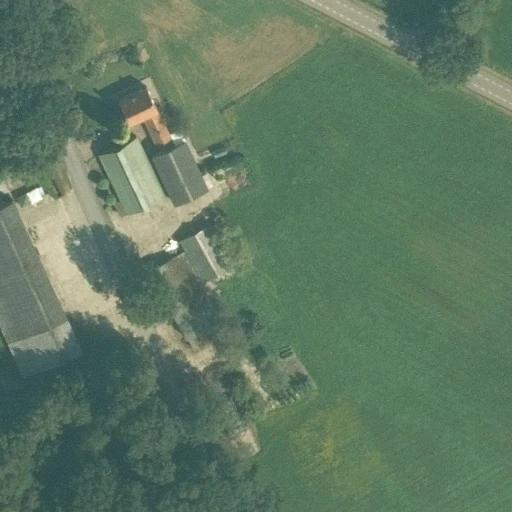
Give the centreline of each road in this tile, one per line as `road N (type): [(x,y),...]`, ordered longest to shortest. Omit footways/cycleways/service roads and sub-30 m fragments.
road 1 (unclassified): [(206,464),(1,0)]
road 2 (tertiary): [(511,101),(318,0)]
